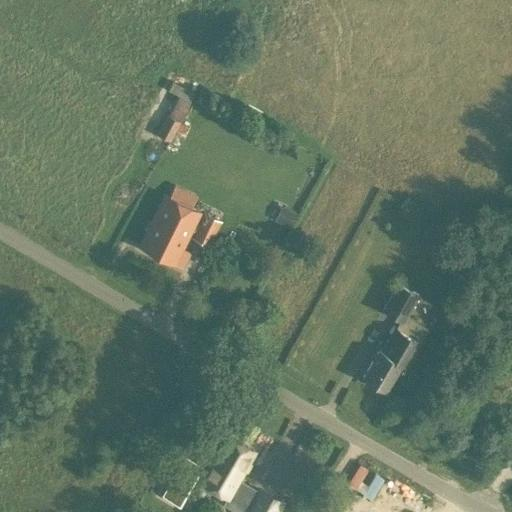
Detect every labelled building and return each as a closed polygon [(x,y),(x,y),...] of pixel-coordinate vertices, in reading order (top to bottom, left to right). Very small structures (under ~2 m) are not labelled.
[(169,141),(180,119),(167,113),(156,134),(169,141)] [(187,250),(179,246),(188,229),(195,232),(192,237),(206,244),(218,221),(203,213),(198,224),(193,221),(198,212),(191,208),(197,197),(177,186),(171,197),(165,195),(138,246),(178,266),(187,250)] [(274,220),(289,227),(296,213),(281,205),(274,220)] [(417,299),(395,286),(381,309),(403,322),(417,299)] [(394,326),(380,350),(377,349),(362,377),(385,390),(401,363),(407,366),(421,341),(394,326)] [(206,469),(183,456),(160,496),(175,505),(192,476),(199,480),(199,481),(226,497),(254,450),(226,434),(206,469)] [(259,488),(258,491),(245,511),(274,511),(281,501),(259,488)]
